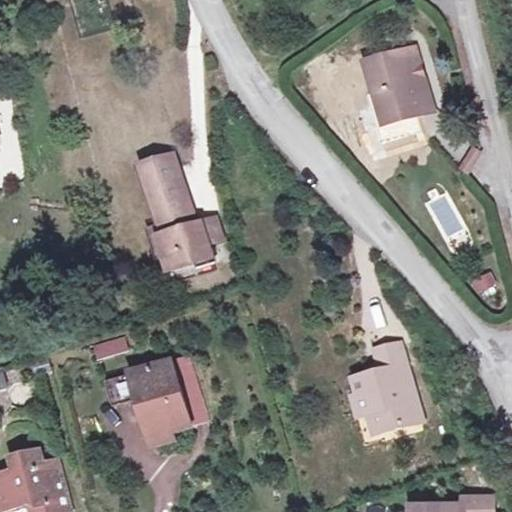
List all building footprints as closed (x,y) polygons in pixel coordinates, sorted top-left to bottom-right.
[(363,59),(370,91),(374,104),(396,100),(401,118),(432,111),(424,79),(413,81),(411,73),(405,49),(363,59)] [(422,70),(411,73),(413,81),(424,79),(422,70)] [(374,104),(370,91),(363,92),(375,141),(405,134),(401,118),(396,100),(374,104)] [(471,148),(462,172),(473,176),(482,152),(471,148)] [(177,230),(163,234),(174,271),(210,260),(206,247),(223,242),(216,218),(190,226),(169,159),(142,167),(147,184),(152,182),(165,224),(175,221),(177,230)] [(480,295),(500,286),(493,273),(474,282),(480,295)] [(100,361),(133,353),(129,338),(96,347),(100,361)] [(360,394),(366,413),(375,411),(382,431),(421,418),(395,340),(373,346),(378,362),(380,370),(364,375),(354,378),(360,394)] [(362,367),(364,375),(380,370),(378,362),(362,367)] [(184,364),(171,369),(190,426),(203,422),(184,364)] [(129,379),(151,444),(173,437),(192,431),(190,426),(171,369),(170,366),(129,379)] [(366,413),(360,394),(353,396),(359,415),(366,413)] [(375,411),(366,413),(373,434),(382,431),(375,411)] [(46,450),(39,451),(42,465),(49,463),(46,450)] [(42,465),(39,451),(14,457),(17,471),(4,474),(12,506),(31,501),(40,504),(41,511),(52,509),(53,511),(59,511),(67,510),(73,509),(60,460),(49,463),(42,465)] [(0,508),(12,506),(4,474),(0,475),(0,508)] [(414,511),(497,511),(497,494),(468,494),(469,504),(415,506),(414,511)] [(33,511),(53,511),(52,509),(41,511),(40,504),(31,501),(33,511)]
